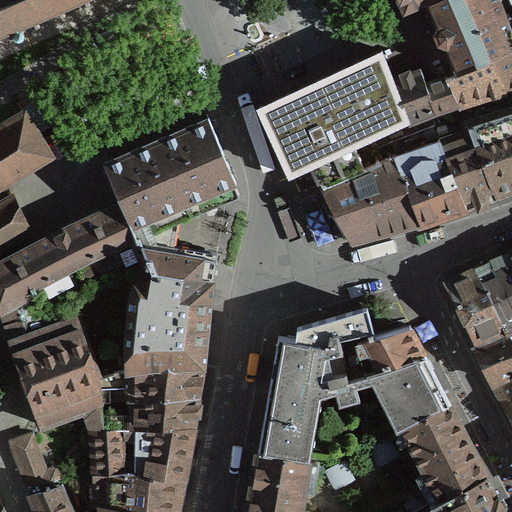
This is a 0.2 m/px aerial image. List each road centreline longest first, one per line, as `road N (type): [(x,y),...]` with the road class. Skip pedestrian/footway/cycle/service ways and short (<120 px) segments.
road 1 (residential): [(302,284),(188,0)]
road 2 (residential): [(302,284),(261,297),(213,511)]
road 3 (residential): [(403,254),(511,467)]
